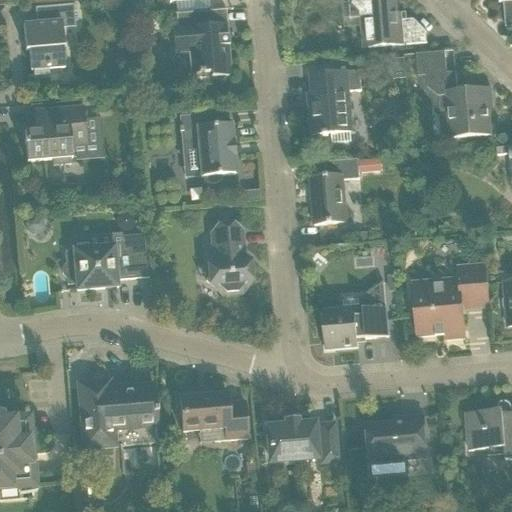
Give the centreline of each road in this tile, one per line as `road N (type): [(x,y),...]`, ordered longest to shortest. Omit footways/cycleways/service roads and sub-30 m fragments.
road 1 (residential): [(297,369),(264,0)]
road 2 (residential): [(297,369),(252,366),(100,324),(0,330)]
road 3 (residential): [(511,369),(332,386),(297,369)]
